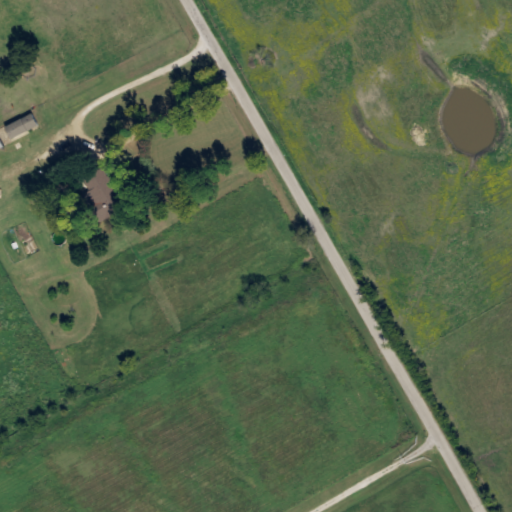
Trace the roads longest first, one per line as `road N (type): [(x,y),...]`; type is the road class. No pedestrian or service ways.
road 1 (residential): [(484,511),(189,0)]
road 2 (residential): [(13,171),(96,101),(212,43)]
road 3 (residential): [(308,511),(440,436)]
